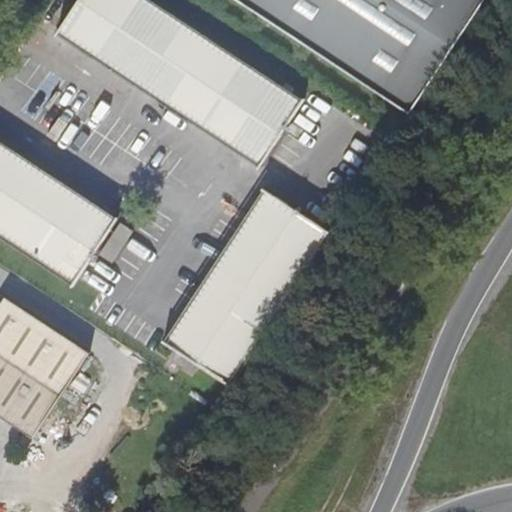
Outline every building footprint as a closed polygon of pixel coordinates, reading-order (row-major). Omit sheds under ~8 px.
[(261,165),(303,103),(146,0),(80,0),(60,33),(261,165)] [(480,6),(484,0),(241,0),(411,111),(480,6)] [(0,141),(0,232),(75,282),(116,219),(0,141)] [(229,385),(330,233),(268,191),(167,344),(176,350),(171,358),(194,374),(200,366),(229,385)] [(133,231),(120,222),(100,254),(112,263),(133,231)] [(0,414),(32,436),(89,351),(6,296),(0,305),(0,414)]
